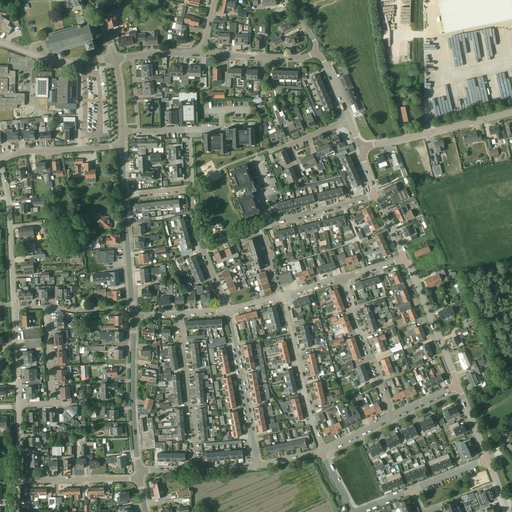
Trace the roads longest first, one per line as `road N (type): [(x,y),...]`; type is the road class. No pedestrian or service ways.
road 1 (residential): [(322,451),(284,296)]
road 2 (residential): [(227,311),(257,466)]
road 3 (residential): [(193,470),(179,314)]
road 4 (residential): [(141,471),(133,317)]
road 5 (unclassified): [(362,147),(511,112)]
road 6 (residential): [(13,308),(0,159)]
road 7 (residential): [(392,416),(344,277)]
road 8 (residential): [(455,386),(404,260)]
road 9 (residential): [(18,405),(52,399),(44,307)]
road 10 (residential): [(133,317),(123,194)]
road 11 (residential): [(0,159),(122,145)]
road 12 (residential): [(18,480),(138,478)]
